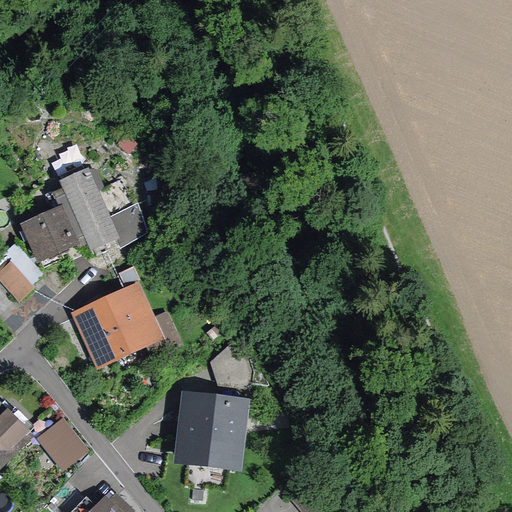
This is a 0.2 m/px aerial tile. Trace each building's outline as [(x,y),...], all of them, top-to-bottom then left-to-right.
[(87,176),(65,185),(68,194),(56,200),(60,212),(63,217),(69,215),(75,227),(69,230),(74,242),(87,236),(92,247),(121,234),(122,236),(138,216),(124,180),(95,192),(87,176)] [(63,217),(60,212),(25,227),(43,268),(64,259),(60,250),(75,244),(74,242),(69,230),(75,227),(69,215),(63,217)] [(5,254),(0,249),(0,283),(20,305),(35,291),(31,287),(44,276),(15,245),(5,254)] [(142,288),(138,280),(141,279),(134,265),(118,272),(124,287),(70,312),(97,369),(148,346),(151,350),(179,337),(167,310),(155,316),(142,288)] [(210,362),(217,384),(250,390),(256,359),(234,338),(210,362)] [(250,397),(181,389),(172,462),(242,470),(250,397)] [(0,400),(0,469),(34,435),(0,400)] [(89,450),(63,416),(36,438),(62,471),(89,450)] [(301,511),(337,511),(312,482),(291,500),(301,511)] [(137,501),(127,491),(121,497),(116,491),(110,497),(105,493),(95,504),(86,494),(68,511),(132,511),(135,509),(131,506),(137,501)]
